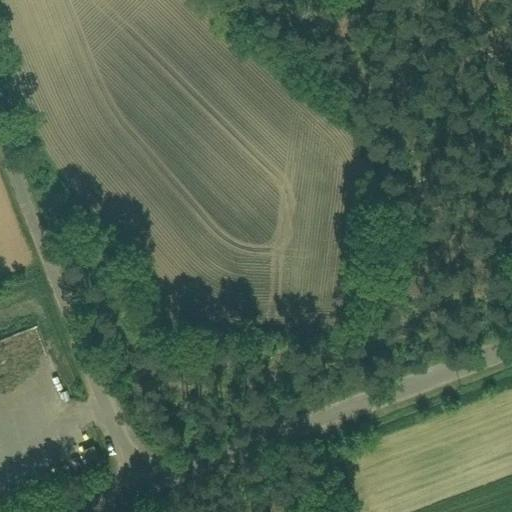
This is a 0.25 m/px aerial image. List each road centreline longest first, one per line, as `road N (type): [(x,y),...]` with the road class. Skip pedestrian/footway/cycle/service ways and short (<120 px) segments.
road 1 (unclassified): [(511,336),(128,486)]
road 2 (unclassified): [(0,163),(128,486)]
